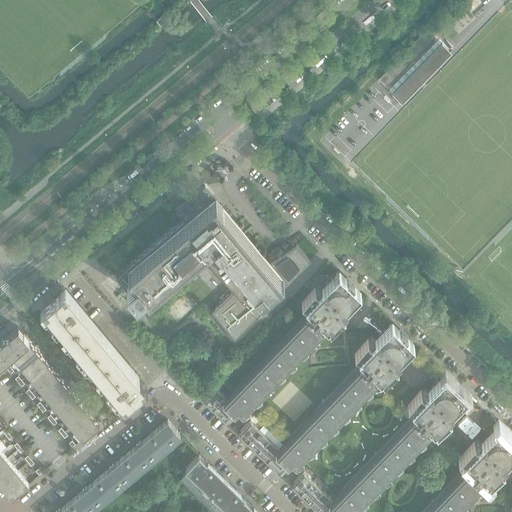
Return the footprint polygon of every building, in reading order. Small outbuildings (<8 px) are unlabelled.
[(451,46),(453,47),(451,45),(448,47),(429,28),(379,79),(398,98),(396,100),(398,103),(399,102),(397,101),(451,46)] [(179,222),(116,275),(119,278),(120,280),(135,298),(138,301),(143,296),(171,270),(194,248),(202,257),(233,289),(220,301),(211,310),(234,339),(311,260),(296,242),(287,248),(284,250),(269,260),(215,195),(212,198),(211,196),(209,198),(205,201),(201,196),(194,201),(193,200),(192,200),(191,200),(190,200),(189,201),(188,202),(188,203),(188,204),(188,205),(189,206),(182,211),(186,217),(179,222)] [(312,312),(310,314),(323,327),(326,325),(330,329),(330,330),(341,320),(345,316),(344,317),(340,313),(344,309),(361,292),(339,270),(322,288),(318,292),(314,288),(315,287),(301,302),(302,303),(302,302),(312,312)] [(177,293),(181,289),(176,285),(172,289),(177,293)] [(147,384),(82,307),(65,287),(43,305),(124,403),(147,384)] [(242,413),(306,347),(324,328),(323,327),(310,314),(228,399),(226,397),(222,401),(235,413),(235,412),(234,411),(237,408),(242,413)] [(365,363),(362,366),(376,379),(379,376),(383,381),(383,382),(393,372),(398,368),(398,367),(397,368),(393,365),(397,361),(414,343),(392,322),(375,339),(371,343),(367,340),(368,339),(368,338),(364,343),(354,354),(355,354),(365,363)] [(12,354),(29,340),(18,326),(0,340),(0,364),(12,355),(12,354)] [(17,361),(34,346),(29,340),(12,354),(12,355),(17,361)] [(22,367),(40,353),(34,346),(17,361),(22,367)] [(28,374),(45,359),(40,353),(22,367),(28,374)] [(33,380),(51,366),(45,359),(28,374),(33,380)] [(39,386),(56,372),(51,366),(33,380),(39,386)] [(296,464),(359,398),(377,380),(376,379),(362,366),(281,450),(279,448),(275,452),(288,464),(287,463),(291,459),(296,464)] [(44,393),(61,378),(56,372),(39,386),(44,393)] [(418,415),(416,417),(429,430),(432,428),(436,432),(436,433),(446,424),(451,419),(450,419),(446,416),(450,412),(467,394),(445,373),(428,391),(424,395),(421,391),(421,390),(417,395),(408,405),(408,406),(409,405),(418,415)] [(49,399),(67,385),(61,378),(44,393),(49,399)] [(55,406),(72,391),(67,385),(49,399),(55,406)] [(222,401),(226,397),(215,386),(203,399),(214,409),(222,401)] [(60,412),(78,398),(72,391),(55,406),(60,412)] [(66,419),(83,404),(78,398),(60,412),(66,419)] [(235,413),(222,401),(214,409),(228,423),(236,414),(235,413)] [(71,425),(88,411),(83,404),(66,419),(71,425)] [(76,432),(94,417),(88,411),(71,425),(76,432)] [(82,439),(99,424),(94,417),(76,432),(82,439)] [(345,511),(352,511),(412,450),(430,431),(429,430),(416,417),(415,418),(334,501),(332,500),(329,504),(337,511),(342,511),(344,511),(345,511)] [(180,434),(167,419),(152,432),(164,448),(180,434)] [(247,442),(260,429),(249,419),(237,432),(247,442)] [(471,466),(469,469),(482,482),(485,479),(489,483),(489,484),(490,485),(500,475),(504,471),(504,470),(503,471),(499,467),(503,464),(511,454),(511,437),(498,425),(481,442),(477,446),(474,443),(475,442),(474,441),(470,446),(461,457),(462,457),(471,466)] [(257,451),(269,439),(260,429),(247,442),(257,451)] [(137,470),(164,448),(152,432),(141,442),(140,441),(138,443),(136,445),(125,455),(137,470)] [(275,452),(279,448),(269,439),(257,451),(267,461),(275,452)] [(290,466),(288,464),(275,452),(267,461),(281,475),(290,466)] [(232,486),(232,485),(231,486),(227,482),(227,481),(223,476),(222,477),(218,473),(218,472),(217,472),(212,468),(213,467),(212,466),(211,467),(206,462),(207,462),(206,461),(199,454),(185,468),(188,470),(180,478),(215,511),(237,511),(248,501),(243,497),(243,496),(242,497),(237,492),(238,491),(237,491),(232,486)] [(110,493),(137,470),(125,455),(114,464),(113,464),(109,467),(109,468),(98,477),(110,493)] [(0,473),(12,463),(7,457),(0,462),(0,473)] [(0,483),(0,484),(18,470),(12,463),(0,473),(0,483)] [(455,511),(466,501),(484,483),(482,482),(469,469),(427,511),(455,511)] [(6,491),(23,476),(18,470),(0,484),(6,491)] [(300,493),(313,481),(302,471),(290,483),(300,493)] [(11,497),(29,483),(23,476),(6,491),(11,497)] [(80,511),(87,511),(110,493),(98,477),(87,486),(86,486),(82,490),(71,500),(80,511)] [(310,503),(322,490),(313,481),(300,493),(310,503)] [(319,511),(320,511),(329,504),(332,500),(322,490),(310,503),(319,511)] [(80,511),(71,500),(60,509),(60,508),(56,511),(55,511),(80,511)] [(257,511),(258,511),(257,510),(257,511),(253,507),(253,506),(252,506),(248,501),(237,511),(257,511)]
